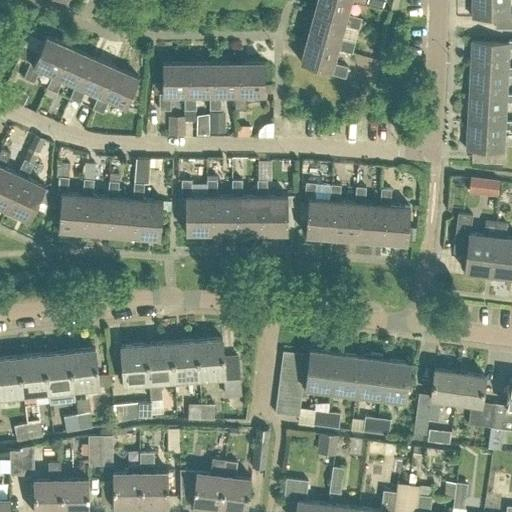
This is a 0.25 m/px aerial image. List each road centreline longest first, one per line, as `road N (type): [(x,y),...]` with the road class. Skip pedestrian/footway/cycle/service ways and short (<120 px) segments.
road 1 (residential): [(0,101),(100,141),(434,151)]
road 2 (residential): [(274,307),(170,295),(0,310)]
road 3 (residential): [(419,324),(434,151)]
road 4 (residential): [(434,151),(439,0)]
road 5 (residential): [(419,324),(274,307)]
